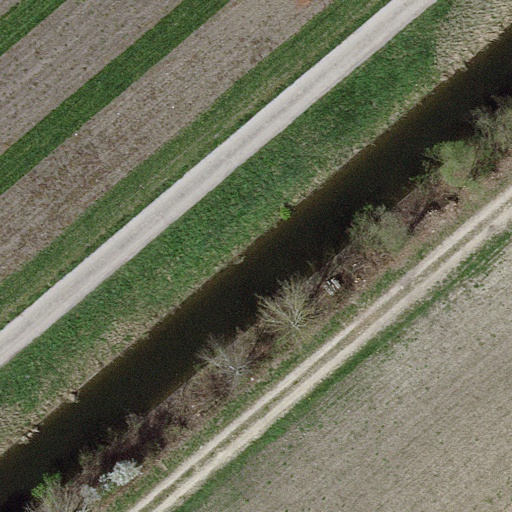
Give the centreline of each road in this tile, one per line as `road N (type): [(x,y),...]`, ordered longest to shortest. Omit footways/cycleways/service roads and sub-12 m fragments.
road 1 (track): [(435,0),(0,367)]
road 2 (track): [(171,511),(511,227)]
